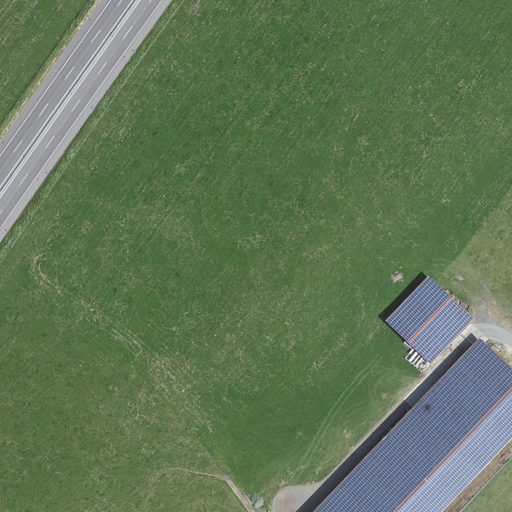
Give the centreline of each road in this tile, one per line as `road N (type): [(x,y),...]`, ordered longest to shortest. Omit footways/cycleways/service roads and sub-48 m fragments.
road 1 (motorway): [(0,213),(151,0)]
road 2 (motorway): [(121,0),(0,171)]
